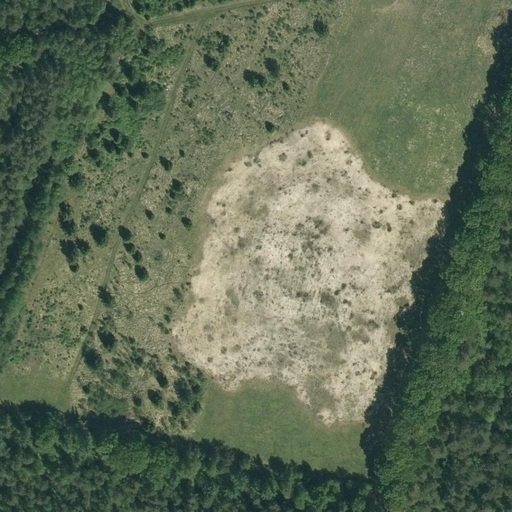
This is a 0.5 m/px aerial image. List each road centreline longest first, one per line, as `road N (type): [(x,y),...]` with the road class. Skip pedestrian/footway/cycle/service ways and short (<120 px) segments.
road 1 (track): [(385,495),(0,412)]
road 2 (track): [(385,495),(511,124)]
road 3 (track): [(107,0),(101,15),(0,36)]
